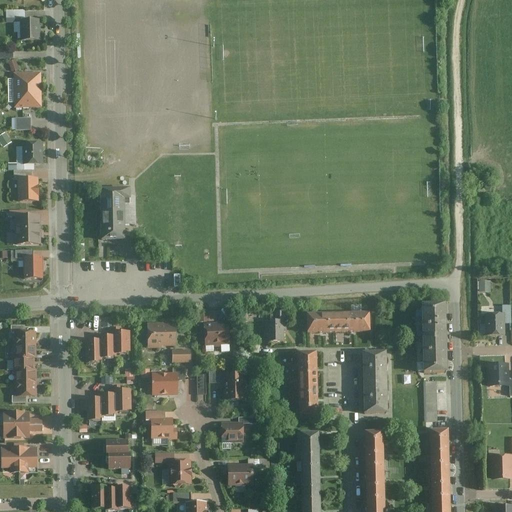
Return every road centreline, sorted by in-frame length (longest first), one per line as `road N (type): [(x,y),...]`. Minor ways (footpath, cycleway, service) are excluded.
road 1 (residential): [(453,284),(63,304)]
road 2 (residential): [(56,0),(63,304)]
road 3 (residential): [(453,284),(460,258),(457,47)]
road 4 (residential): [(65,504),(63,304)]
road 5 (residential): [(355,511),(352,355)]
road 6 (residential): [(459,495),(455,352)]
